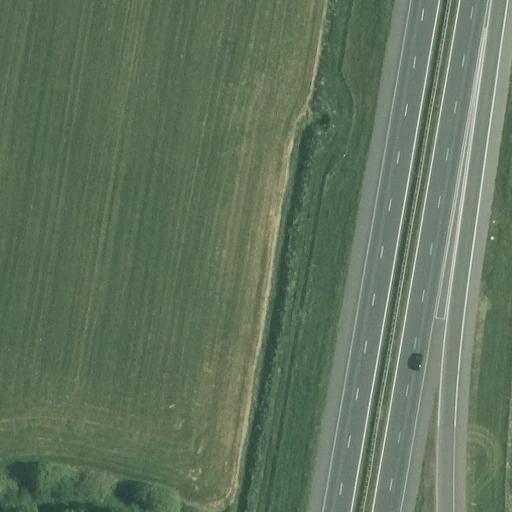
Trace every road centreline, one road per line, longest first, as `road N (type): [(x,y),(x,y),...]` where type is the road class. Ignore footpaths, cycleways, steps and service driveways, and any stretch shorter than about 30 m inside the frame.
road 1 (motorway): [(421,0),(333,511)]
road 2 (motorway): [(389,511),(474,0)]
road 3 (motorway): [(442,511),(478,147),(484,0)]
